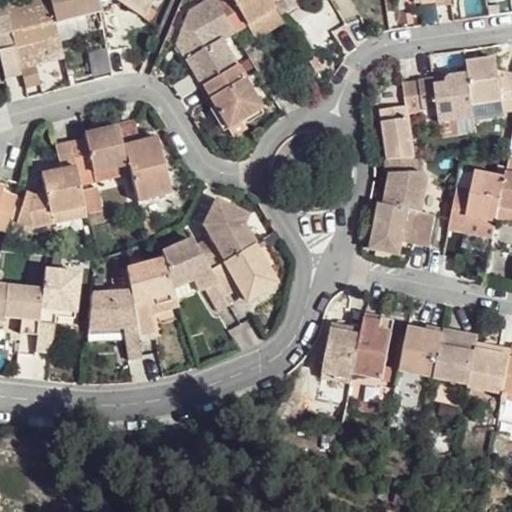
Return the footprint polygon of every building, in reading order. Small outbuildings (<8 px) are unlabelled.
[(45,0),(8,9),(14,36),(19,58),(40,52),(61,47),(56,27),(48,0),(45,0)] [(48,0),(56,27),(79,22),(103,17),(101,6),(99,0),(48,0)] [(99,0),(101,6),(127,3),(123,10),(138,17),(153,24),(158,14),(152,11),(156,0),(99,0)] [(254,26),(274,14),(271,8),(266,0),(227,0),(228,2),(216,9),(233,39),(254,26)] [(266,0),(271,8),(285,0),(313,0),(315,3),(320,0),(266,0)] [(437,0),(419,0),(422,14),(430,13),(439,12),(437,0)] [(437,0),(439,12),(440,18),(447,18),(454,17),(451,0),(437,0)] [(8,9),(6,4),(0,5),(0,39),(14,36),(8,9)] [(187,70),(199,92),(233,74),(219,48),(233,39),(216,9),(213,5),(186,20),(174,48),(187,70)] [(465,71),(467,88),(471,115),(487,119),(489,111),(511,117),(511,81),(496,78),(495,69),(480,70),(465,71)] [(233,74),(199,92),(211,113),(223,134),(257,115),(233,74)] [(420,93),(423,125),(436,123),(438,137),(474,133),(471,115),(467,88),(444,91),(420,93)] [(406,126),(423,125),(420,93),(411,95),(403,96),(405,117),(381,123),(386,170),(413,169),(406,126)] [(123,149),(118,129),(101,134),(85,139),(86,144),(68,149),(76,179),(127,167),(123,149)] [(123,149),(127,167),(137,206),(168,198),(161,169),(154,141),(123,149)] [(30,201),(23,200),(15,226),(32,233),(54,228),(53,218),(85,211),(76,179),(68,149),(53,153),(55,165),(58,178),(40,183),(45,201),(30,207),(30,201)] [(413,169),(386,170),(383,170),(381,185),(387,187),(382,212),(415,220),(418,202),(421,184),(414,182),(413,169)] [(457,193),(448,235),(454,237),(460,238),(463,228),(493,235),(496,219),(503,188),(475,184),(472,197),(457,193)] [(511,185),(503,184),(503,188),(496,219),(511,222),(511,185)] [(0,231),(4,233),(7,225),(16,198),(0,193),(0,231)] [(207,276),(247,252),(233,227),(242,214),(229,207),(215,200),(198,227),(208,243),(193,250),(207,276)] [(415,220),(382,212),(376,211),(366,255),(380,258),(394,261),(399,244),(430,251),(433,224),(415,220)] [(223,304),(207,276),(193,250),(190,244),(160,257),(162,262),(171,293),(193,286),(212,317),(219,313),(226,309),(223,304)] [(269,292),(247,252),(207,276),(223,304),(237,296),(244,308),(256,300),(269,292)] [(124,271),(129,302),(135,335),(143,333),(151,331),(144,306),(173,300),(171,293),(162,262),(124,271)] [(41,271),(40,292),(36,338),(34,354),(41,354),(47,355),(50,310),(69,312),(71,276),(41,271)] [(40,292),(0,286),(0,317),(14,319),(12,334),(24,336),(36,338),(40,292)] [(106,290),(90,291),(87,323),(116,326),(121,358),(130,358),(140,358),(135,335),(129,302),(106,299),(106,290)] [(361,323),(357,345),(350,379),(380,386),(382,374),(389,341),(378,340),(381,327),(371,325),(361,323)] [(391,330),(381,327),(378,340),(389,341),(391,330)] [(440,345),(441,339),(425,335),(424,341),(440,345)] [(398,336),(391,375),(396,377),(405,337),(398,336)] [(319,379),(349,386),(350,379),(357,345),(343,341),(328,337),(319,379)] [(439,348),(440,345),(424,341),(415,339),(405,337),(396,377),(431,385),(439,348)] [(457,343),(441,339),(440,345),(439,348),(454,350),(457,343)] [(466,344),(457,343),(454,350),(439,348),(431,385),(466,392),(474,353),(475,346),(466,344)] [(474,353),(466,392),(465,399),(499,406),(500,401),(508,359),(491,356),(474,353)] [(511,359),(508,359),(500,401),(511,403),(511,359)] [(396,377),(391,375),(382,374),(380,386),(394,389),(396,377)]
